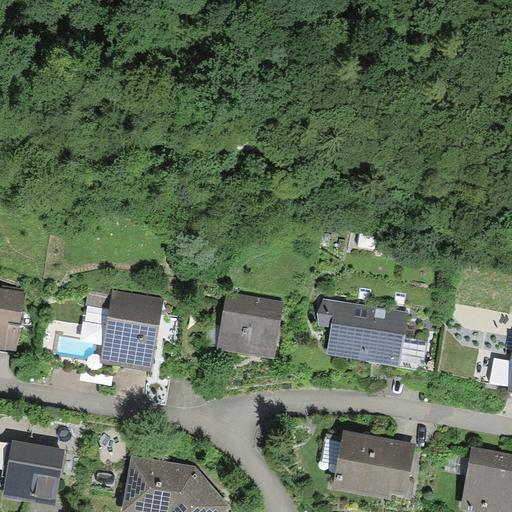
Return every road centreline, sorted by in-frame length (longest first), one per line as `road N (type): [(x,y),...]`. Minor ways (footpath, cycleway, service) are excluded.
road 1 (track): [(0,142),(299,150),(511,203)]
road 2 (residential): [(222,439),(269,403),(310,397),(403,403),(511,425)]
road 3 (residential): [(222,439),(169,415),(0,387)]
